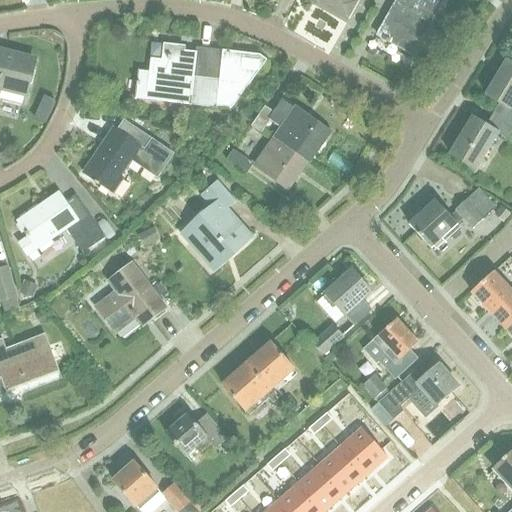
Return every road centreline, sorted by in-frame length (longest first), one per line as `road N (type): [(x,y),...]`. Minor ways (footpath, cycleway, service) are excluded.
road 1 (residential): [(76,12),(194,10),(271,33),(433,127)]
road 2 (residential): [(68,459),(359,221)]
road 3 (residential): [(511,392),(359,221)]
road 4 (residential): [(0,183),(42,154),(59,127),(72,95),(76,12)]
road 5 (residential): [(387,511),(511,414)]
road 6 (residential): [(511,3),(433,127)]
